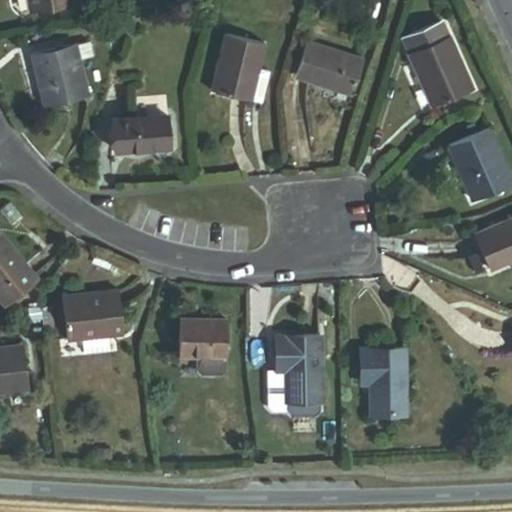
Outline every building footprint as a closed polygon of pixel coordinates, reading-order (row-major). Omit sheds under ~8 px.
[(26,0),(29,12),(70,5),(69,0),(26,0)] [(408,54),(447,39),(441,23),(402,38),(408,54)] [(209,91),(248,101),(256,70),(263,45),(224,34),(209,91)] [(430,108),(469,93),(447,39),(408,54),(430,108)] [(294,78),(348,94),(360,58),(305,41),(294,78)] [(44,107),(87,96),(74,44),(31,54),(44,107)] [(256,70),(248,101),(259,104),(267,73),(256,70)] [(115,152),(170,148),(167,118),(112,122),(115,152)] [(473,201),(511,183),(487,128),(448,146),(473,201)] [(511,219),(475,235),(489,270),(511,260),(511,219)] [(10,300),(21,290),(36,278),(0,234),(0,301),(3,305),(10,300)] [(14,305),(26,295),(21,290),(10,300),(14,305)] [(107,336),(122,335),(117,291),(61,297),(66,341),(81,339),(107,336)] [(179,357),(225,358),(226,320),(179,320),(179,357)] [(83,351),(108,348),(107,336),(81,339),(83,351)] [(285,403),(319,402),(318,337),(274,337),(274,372),(284,372),(285,403)] [(0,392),(27,389),(22,347),(0,349),(0,392)] [(369,416),(404,416),(404,350),(359,351),(359,385),(369,385),(369,416)]
